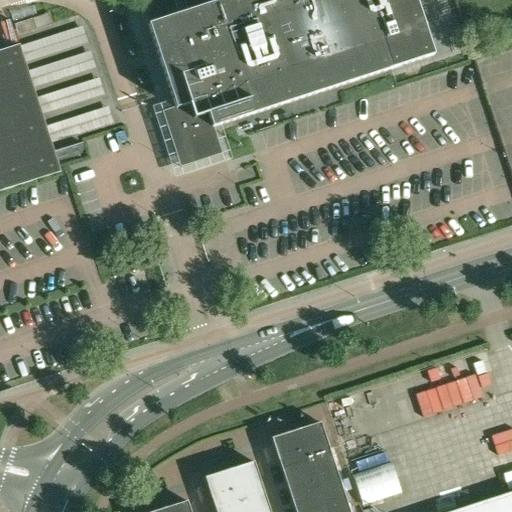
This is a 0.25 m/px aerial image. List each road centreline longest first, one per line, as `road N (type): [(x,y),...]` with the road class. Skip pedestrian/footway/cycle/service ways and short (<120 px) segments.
road 1 (tertiary): [(227,357),(511,263)]
road 2 (tertiary): [(227,357),(163,368),(113,397),(77,430),(45,478)]
road 3 (tertiary): [(78,490),(105,455),(227,357)]
